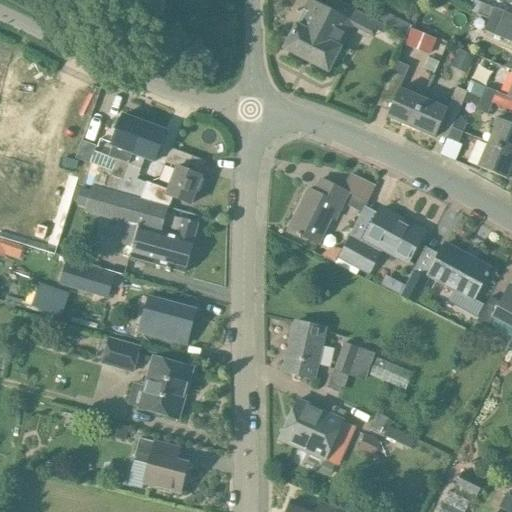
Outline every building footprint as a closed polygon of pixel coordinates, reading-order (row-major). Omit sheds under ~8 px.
[(112,0),(150,15),(155,5),(158,6),(165,4),(166,0),(112,0)] [(406,40),(411,28),(412,25),(378,8),(373,18),(351,7),(345,19),(309,0),(283,50),(328,73),(352,27),(374,38),(381,23),(406,40)] [(441,0),(435,0),(431,8),(443,15),(449,4),(441,0)] [(511,28),(511,14),(494,7),(493,9),(475,1),(470,11),(488,19),(511,28)] [(483,31),(511,43),(511,28),(488,19),(483,31)] [(412,28),(406,45),(429,54),(435,37),(412,28)] [(473,54),(458,47),(450,65),(465,72),(473,54)] [(439,62),(428,57),(423,68),(434,73),(439,62)] [(386,84),(400,89),(410,67),(399,62),(398,62),(393,72),(392,72),(386,84)] [(20,74),(15,104),(55,111),(60,81),(20,74)] [(452,99),(463,104),(467,93),(468,93),(457,88),(452,99)] [(486,88),(481,99),(492,104),(497,92),(486,88)] [(387,117),(411,128),(423,100),(400,89),(390,111),(387,117)] [(481,99),(467,93),(463,104),(468,106),(474,106),(477,108),(476,110),(488,115),(492,104),(481,99)] [(423,100),(411,128),(435,138),(447,110),(423,100)] [(15,104),(10,134),(50,141),(55,111),(15,104)] [(79,180),(92,184),(122,193),(143,124),(123,116),(122,117),(117,118),(113,128),(117,132),(111,145),(113,146),(108,157),(117,160),(112,171),(90,163),(86,161),(79,180)] [(453,128),(464,133),(467,124),(463,118),(458,116),(453,128)] [(489,144),(511,153),(511,124),(499,119),(489,144)] [(143,124),(122,193),(145,200),(151,183),(147,182),(146,183),(137,180),(145,158),(155,162),(166,132),(143,124)] [(448,139),(459,144),(464,133),(453,128),(448,139)] [(507,180),(511,167),(511,153),(489,144),(479,168),(507,180)] [(151,183),(145,200),(168,206),(171,198),(190,205),(207,162),(171,149),(166,163),(178,167),(169,190),(151,183)] [(320,178),(313,192),(309,190),(289,230),(318,244),(330,219),(336,222),(350,193),(320,178)] [(160,232),(168,206),(145,200),(122,193),(92,184),(90,192),(82,189),(78,203),(87,206),(85,212),(128,223),(122,244),(134,248),(131,258),(184,273),(197,225),(174,219),(171,229),(179,232),(178,237),(160,232)] [(359,210),(364,199),(354,194),(348,205),(359,210)] [(425,233),(381,209),(363,242),(350,235),(334,264),(356,276),(360,270),(369,276),(383,251),(408,264),(425,233)] [(446,245),(429,276),(454,290),(448,301),(478,318),(485,305),(474,299),(490,269),(446,245)] [(59,286),(107,300),(113,278),(66,264),(59,286)] [(386,272),(380,283),(399,293),(405,283),(386,272)] [(429,279),(414,272),(401,296),(417,304),(429,279)] [(32,304),(62,315),(68,297),(39,286),(32,304)] [(494,318),(511,327),(511,286),(502,302),(490,296),(485,305),(478,318),(476,321),(488,328),(494,318)] [(140,332),(186,344),(195,310),(149,298),(140,332)] [(326,329),(296,322),(284,372),(314,379),(326,329)] [(142,347),(109,337),(101,365),(135,374),(142,347)] [(345,343),(335,370),(366,382),(376,354),(345,343)] [(139,409),(179,420),(193,369),(154,358),(146,386),(139,409)] [(376,359),(369,376),(406,391),(413,374),(376,359)] [(343,421),(298,401),(280,441),(325,461),(343,421)] [(125,443),(129,429),(112,425),(109,438),(125,443)] [(398,442),(411,448),(415,438),(402,432),(398,442)] [(380,443),(364,435),(359,446),(375,454),(380,443)] [(188,464),(151,454),(154,442),(140,438),(134,460),(148,464),(143,483),(181,493),(188,464)] [(129,479),(127,485),(142,489),(143,483),(148,464),(134,460),(129,479)] [(320,472),(330,476),(335,465),(325,461),(320,472)] [(457,484),(477,494),(483,482),(463,472),(457,484)] [(448,491),(437,511),(464,511),(469,502),(448,491)] [(511,497),(506,495),(500,508),(507,511),(510,511),(511,508),(511,497)] [(316,510),(292,501),(288,511),(344,511),(319,503),(316,510)]
